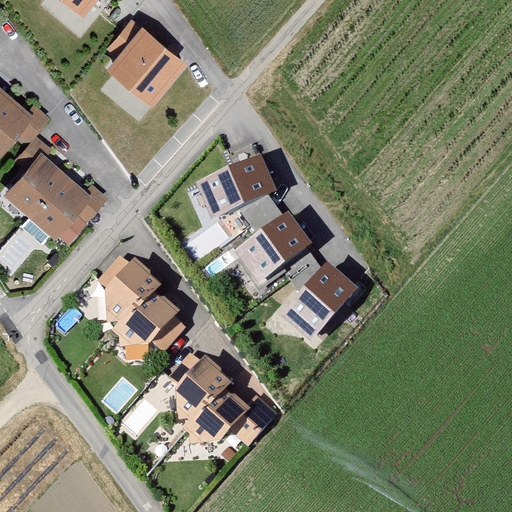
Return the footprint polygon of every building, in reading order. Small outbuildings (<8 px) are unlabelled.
[(186,47),(141,13),(107,58),(153,92),(186,47)] [(0,149),(25,120),(0,98),(0,149)] [(0,199),(50,239),(84,197),(32,156),(0,195),(0,199)] [(264,158),(187,187),(199,219),(277,189),(264,158)] [(285,210),(231,252),(259,287),(312,245),(285,210)] [(154,283),(131,261),(105,288),(103,322),(112,329),(149,288),(154,283)] [(327,263),(284,316),(315,340),(358,288),(327,263)] [(185,320),(149,288),(112,329),(126,341),(162,346),(185,320)] [(230,379),(202,352),(172,384),(170,416),(180,425),(185,428),(222,383),(230,379)] [(246,404),(222,383),(185,428),(192,434),(225,432),(230,425),(246,404)] [(254,394),(246,404),(230,425),(248,438),(271,407),(254,394)]
